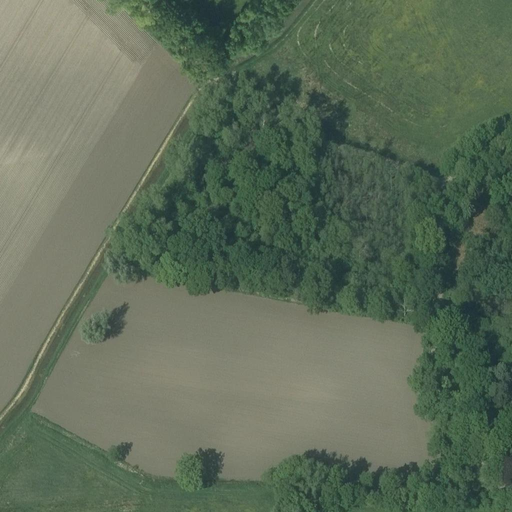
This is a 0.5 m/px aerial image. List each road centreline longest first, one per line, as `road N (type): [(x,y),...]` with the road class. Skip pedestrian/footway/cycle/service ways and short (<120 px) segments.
road 1 (track): [(443,191),(431,355),(437,398),(481,457)]
road 2 (track): [(223,82),(306,136),(444,182)]
road 3 (track): [(493,475),(459,500),(300,502),(300,511)]
